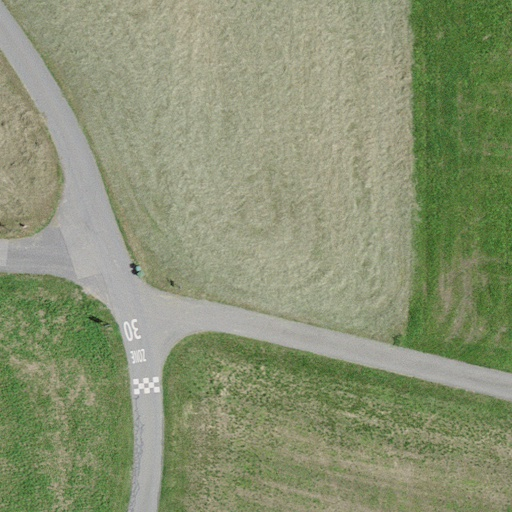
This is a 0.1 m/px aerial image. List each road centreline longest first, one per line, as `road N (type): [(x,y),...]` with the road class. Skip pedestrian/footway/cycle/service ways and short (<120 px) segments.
road 1 (unclassified): [(108,272),(207,318),(511,387)]
road 2 (unclassified): [(108,272),(63,123),(0,22)]
road 3 (residential): [(141,511),(146,367),(139,323),(108,272)]
